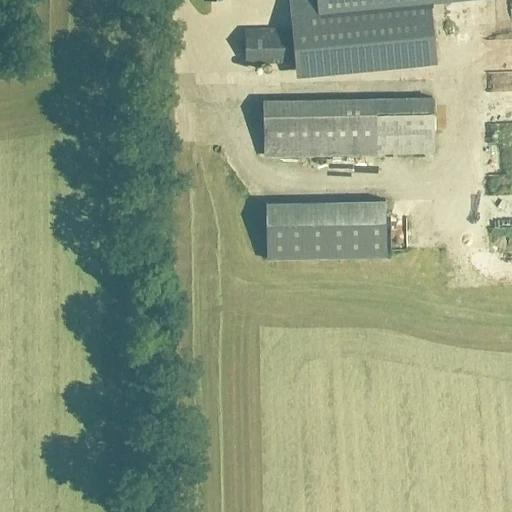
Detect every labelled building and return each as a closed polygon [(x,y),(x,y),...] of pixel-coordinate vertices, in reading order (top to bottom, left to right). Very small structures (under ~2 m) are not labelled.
[(295,0),(289,1),(290,33),(292,64),(294,76),(432,64),(427,6),(485,0),(295,0)] [(292,64),(290,33),(244,33),(244,64),(292,64)] [(263,156),(377,153),(432,152),(431,101),(261,105),(263,156)] [(511,176),(495,177),(496,199),(511,197),(511,176)] [(382,257),(381,201),(263,203),(264,259),(382,257)]
